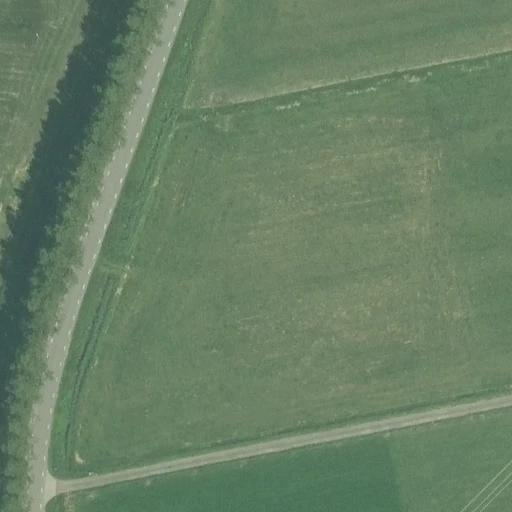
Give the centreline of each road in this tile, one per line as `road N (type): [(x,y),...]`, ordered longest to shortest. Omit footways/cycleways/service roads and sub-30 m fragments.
road 1 (tertiary): [(35,511),(40,433),(76,291),(178,0)]
road 2 (unknown): [(36,495),(511,393)]
